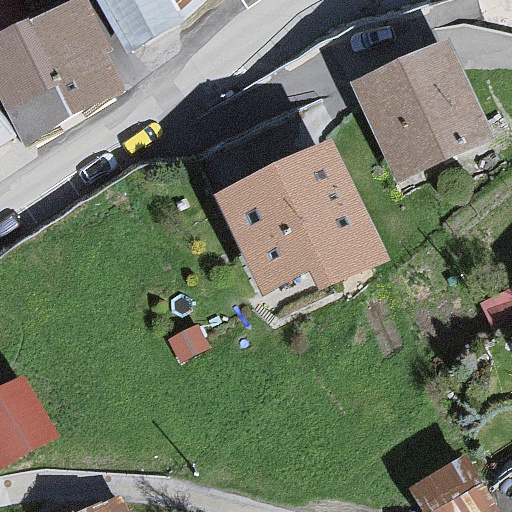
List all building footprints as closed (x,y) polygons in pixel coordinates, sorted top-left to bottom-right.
[(0,0),(0,15),(35,0),(0,0)] [(64,0),(0,32),(0,97),(24,144),(127,92),(108,54),(115,50),(89,0),(64,0)] [(123,0),(108,12),(140,54),(213,0),(123,0)] [(451,50),(353,90),(392,185),(490,145),(451,50)] [(0,125),(0,156),(15,146),(0,125)] [(331,149),(218,206),(276,317),(388,259),(331,149)] [(22,383),(0,395),(0,478),(58,445),(22,383)] [(511,509),(511,463),(491,475),(511,509)] [(494,511),(466,464),(409,498),(417,511),(494,511)] [(127,511),(123,501),(99,511),(127,511)]
